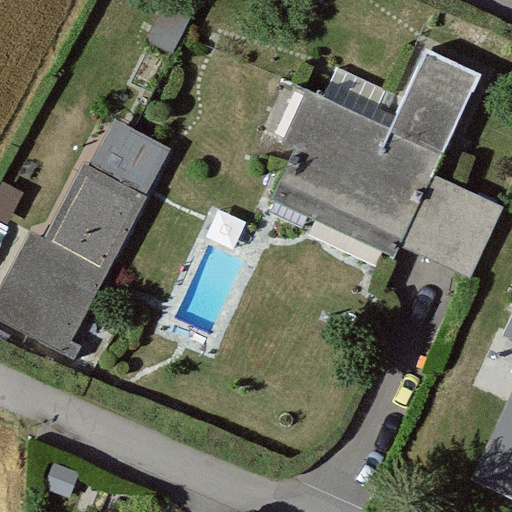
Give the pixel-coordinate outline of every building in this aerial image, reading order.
[(201,7),(186,0),(172,0),(154,38),(179,50),(201,7)] [(437,177),(482,78),(433,56),(397,132),(312,92),(287,147),(297,152),(274,202),(400,259),(405,247),(477,280),(509,211),(437,177)] [(72,343),(171,151),(119,123),(92,168),(86,165),(46,239),(33,234),(0,296),(0,321),(75,361),(81,349),(72,343)] [(511,286),(494,323),(511,332),(511,403),(478,471),(511,487),(511,286)] [(83,472),(62,463),(51,486),(72,495),(83,472)]
